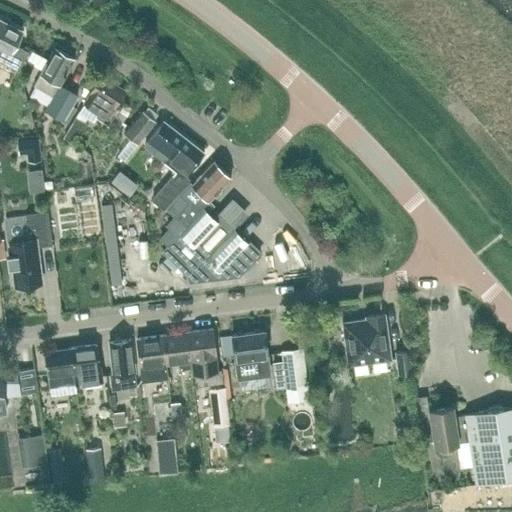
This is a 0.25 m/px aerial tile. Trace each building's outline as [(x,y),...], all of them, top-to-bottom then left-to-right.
[(28,51),(15,44),(22,30),(0,18),(0,61),(18,71),(28,51)] [(59,85),(74,59),(54,47),(39,73),(40,74),(33,86),(52,96),(44,110),(62,121),(77,95),(59,85)] [(120,110),(119,110),(113,106),(123,90),(101,76),(90,93),(91,94),(64,137),(72,142),(87,117),(94,122),(97,117),(110,125),(120,110)] [(143,110),(124,135),(137,144),(156,121),(143,110)] [(185,137),(165,120),(145,146),(165,162),(185,137)] [(165,162),(184,176),(203,152),(185,137),(165,162)] [(38,138),(17,141),(18,154),(26,153),(27,162),(41,160),(38,138)] [(65,156),(75,161),(81,151),(70,145),(65,156)] [(231,177),(213,161),(212,162),(192,184),(190,182),(166,207),(175,216),(167,225),(170,228),(160,238),(168,245),(161,251),(166,255),(188,276),(197,266),(211,279),(219,271),(226,278),(238,277),(260,253),(218,213),(214,217),(207,211),(213,204),(209,201),(231,177)] [(136,185),(118,171),(110,181),(128,195),(136,185)] [(184,185),(180,182),(173,175),(152,199),(163,209),(184,185)] [(51,181),(44,182),(44,189),(52,188),(51,181)] [(37,246),(51,245),(47,212),(5,218),(8,242),(14,285),(42,282),(37,246)] [(306,219),(313,236),(322,232),(315,215),(306,219)] [(0,254),(0,275),(10,275),(9,254),(0,254)] [(218,330),(232,328),(231,313),(216,314),(218,330)] [(342,323),(348,365),(390,359),(384,314),(365,317),(366,319),(342,323)] [(301,320),(295,321),(298,348),(303,348),(304,348),(301,320)] [(191,367),(192,367),(193,374),(203,373),(205,384),(220,382),(212,328),(187,332),(191,367)] [(264,330),(232,335),(238,381),(271,376),(264,330)] [(180,369),(191,367),(187,332),(162,335),(165,362),(167,361),(179,360),(180,369)] [(167,363),(167,361),(165,362),(162,335),(137,339),(143,380),(169,377),(167,363)] [(4,359),(43,358),(43,339),(3,340),(4,359)] [(136,387),(134,371),(130,340),(110,343),(114,373),(109,374),(111,390),(136,387)] [(100,367),(98,354),(97,344),(71,348),(76,384),(101,380),(100,367)] [(50,387),(76,384),(71,348),(44,351),(47,374),(48,374),(50,387)] [(308,387),(308,385),(304,348),(303,348),(298,348),(280,350),(281,361),(285,388),(285,389),(308,387)] [(407,350),(395,352),(398,373),(410,372),(407,350)] [(281,361),(271,362),(275,389),(285,388),(281,361)] [(3,397),(38,392),(34,368),(0,373),(0,413),(5,412),(3,397)] [(229,424),(225,387),(209,389),(212,426),(214,426),(227,425),(229,424)] [(80,396),(56,397),(57,414),(81,412),(80,396)] [(27,419),(25,401),(12,402),(15,421),(27,419)] [(180,402),(170,403),(171,411),(173,424),(182,423),(180,402)] [(476,483),(511,477),(511,407),(454,417),(453,406),(429,410),(435,446),(469,441),(476,483)] [(126,426),(124,411),(112,413),(114,426),(126,426)] [(229,440),(227,425),(214,426),(215,442),(229,440)] [(37,435),(20,437),(23,466),(40,464),(37,435)] [(174,437),(155,440),(160,475),(178,472),(174,437)] [(104,480),(100,448),(86,449),(89,482),(104,480)] [(47,451),(52,482),(65,480),(60,450),(47,451)]
